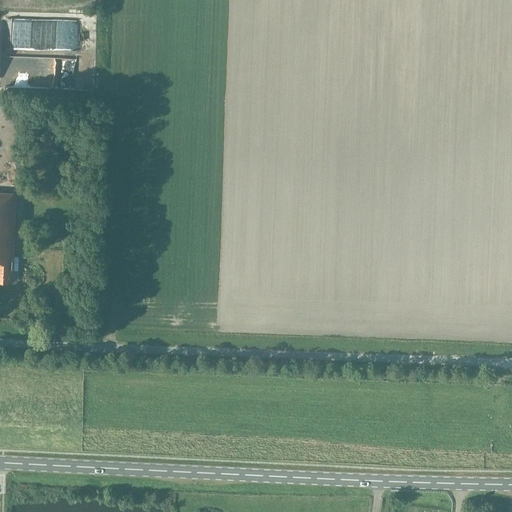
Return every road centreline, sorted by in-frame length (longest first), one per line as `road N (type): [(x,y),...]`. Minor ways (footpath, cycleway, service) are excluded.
road 1 (primary): [(511,484),(0,462)]
road 2 (unclassified): [(511,364),(0,342)]
